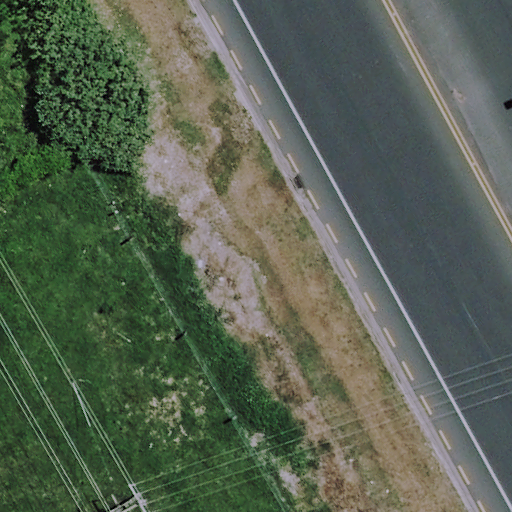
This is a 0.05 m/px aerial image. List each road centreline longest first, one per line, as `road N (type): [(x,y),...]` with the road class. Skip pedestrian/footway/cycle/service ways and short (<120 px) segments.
road 1 (secondary): [(453,135),(355,0)]
road 2 (secondary): [(422,0),(453,135)]
road 3 (secondary): [(511,240),(453,135)]
